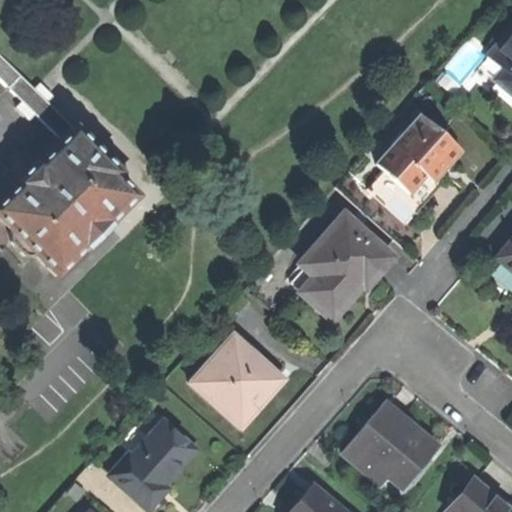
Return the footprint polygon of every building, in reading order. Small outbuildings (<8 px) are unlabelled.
[(492,83),(511,99),(511,24),(488,52),(490,54),(485,61),(499,75),(492,83)] [(61,141),(72,129),(46,103),(52,97),(40,84),(34,90),(0,56),(0,80),(7,88),(22,102),(16,108),(29,121),(35,115),(61,141)] [(366,195),(405,228),(425,206),(438,191),(431,186),(458,156),(418,120),(374,168),(382,176),(366,195)] [(73,128),(72,129),(61,141),(39,163),(35,161),(25,152),(22,155),(17,149),(1,165),(6,171),(3,174),(13,183),(11,185),(14,188),(0,202),(0,249),(2,251),(9,245),(23,257),(35,257),(55,277),(83,249),(88,253),(113,229),(108,224),(136,196),(115,176),(119,172),(73,128)] [(288,287),(329,322),(347,302),(360,287),(363,290),(388,260),(340,220),(297,269),(301,272),(288,287)] [(511,239),(493,263),(511,278),(511,321),(511,323),(511,324),(511,239)] [(188,388),(238,432),(251,418),(249,415),(261,400),(277,381),(230,339),(188,388)] [(375,487),(384,476),(402,489),(416,472),(414,470),(418,465),(420,467),(433,450),(401,424),(379,406),(337,456),(375,487)] [(107,481),(142,511),(147,511),(164,493),(161,491),(174,477),(193,456),(160,427),(128,462),(125,460),(107,481)] [(505,511),(471,484),(447,511),(505,511)] [(287,511),(338,511),(322,498),(317,503),(303,493),(292,507),(287,511)]
